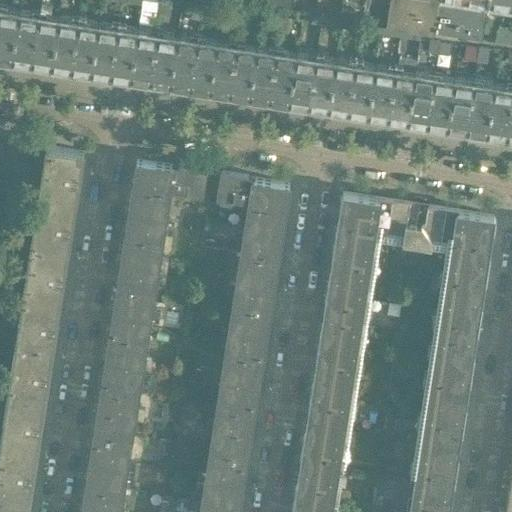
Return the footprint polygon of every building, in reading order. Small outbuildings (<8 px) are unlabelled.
[(170,13),(172,0),(151,0),(150,10),(170,13)] [(273,0),(273,4),(289,8),(290,0),(273,0)] [(409,30),(414,0),(389,0),(387,18),(385,26),(409,30)] [(433,34),(434,30),(438,0),(414,0),(409,30),(421,32),(433,34)] [(459,34),(464,0),(438,0),(434,30),(459,34)] [(482,38),(488,0),(464,0),(459,34),(482,38)] [(0,55),(12,58),(19,7),(0,4),(0,55)] [(31,61),(39,10),(19,7),(12,58),(31,61)] [(249,25),(252,12),(232,8),(229,22),(249,25)] [(51,64),(59,13),(39,10),(31,61),(51,64)] [(71,67),(79,16),(59,13),(51,64),(71,67)] [(278,29),(280,16),(270,14),(268,28),(278,29)] [(385,26),(387,18),(380,17),(378,25),(311,15),(310,22),(419,39),(421,32),(409,30),(385,26)] [(91,70),(98,19),(79,16),(71,67),(91,70)] [(289,31),(291,18),(280,16),(278,29),(289,31)] [(110,73),(118,22),(98,19),(91,70),(110,73)] [(130,76),(138,25),(118,22),(110,73),(130,76)] [(150,79),(158,29),(138,25),(130,76),(150,79)] [(511,27),(497,25),(495,40),(511,42),(511,27)] [(170,82),(177,32),(158,29),(150,79),(170,82)] [(189,85),(197,35),(177,32),(170,82),(189,85)] [(209,88),(217,38),(197,35),(189,85),(209,88)] [(229,91),(237,41),(217,38),(209,88),(229,91)] [(438,52),(440,41),(429,39),(427,50),(438,52)] [(248,94),(256,44),(237,41),(229,91),(248,94)] [(449,54),(451,42),(440,41),(438,52),(449,54)] [(268,97),(276,47),(256,44),(248,94),(268,97)] [(477,58),(479,47),(468,45),(466,56),(477,58)] [(288,100),(295,50),(276,47),(268,97),(288,100)] [(488,60),(490,48),(479,47),(477,58),(488,60)] [(307,104),(315,53),(295,50),(288,100),(307,104)] [(327,107),(335,56),(315,53),(307,104),(327,107)] [(347,110),(355,59),(335,56),(327,107),(347,110)] [(407,119),(415,69),(417,58),(398,56),(397,66),(394,66),(386,116),(407,119)] [(367,113),(374,62),(355,59),(347,110),(367,113)] [(386,116),(394,66),(374,62),(367,113),(386,116)] [(427,122),(435,72),(415,69),(407,119),(427,122)] [(446,125),(454,75),(435,72),(427,122),(446,125)] [(466,128),(474,78),(454,75),(446,125),(466,128)] [(486,131),(494,81),(474,78),(466,128),(486,131)] [(506,134),(511,94),(511,84),(494,81),(486,131),(506,134)] [(46,144),(43,166),(79,172),(83,150),(46,144)] [(201,189),(204,168),(136,157),(129,206),(166,212),(170,185),(201,189)] [(79,172),(43,166),(39,193),(75,199),(79,172)] [(281,232),(289,181),(221,171),(218,192),(239,195),(249,197),(247,206),(244,226),(281,232)] [(379,192),(379,195),(343,189),(338,216),(375,222),(375,226),(404,230),(403,236),(429,240),(430,234),(452,237),(452,235),(489,241),(493,213),(457,207),(458,204),(379,192)] [(75,199),(39,193),(35,219),(71,225),(75,199)] [(239,195),(237,204),(247,206),(249,197),(239,195)] [(157,267),(164,225),(166,212),(129,206),(120,261),(157,267)] [(371,250),(374,231),(375,226),(375,222),(338,216),(334,244),(371,250)] [(71,225),(35,219),(30,247),(67,252),(71,225)] [(273,286),(281,232),(244,226),(236,280),(273,286)] [(485,268),(489,241),(452,235),(452,237),(448,262),(485,268)] [(363,299),(369,261),(371,250),(334,244),(326,293),(363,299)] [(67,252),(30,247),(27,269),(63,275),(67,252)] [(150,315),(156,275),(157,267),(120,261),(113,309),(150,315)] [(477,318),(485,268),(448,262),(440,311),(477,318)] [(63,275),(27,269),(23,295),(59,301),(63,275)] [(265,335),(273,286),(236,280),(228,328),(265,335)] [(207,301),(209,292),(199,290),(197,299),(207,301)] [(356,349),(363,299),(326,293),(319,343),(356,349)] [(59,301),(23,295),(19,319),(55,325),(59,301)] [(142,365),(150,315),(113,309),(105,359),(142,365)] [(469,368),(477,318),(440,311),(432,362),(469,368)] [(55,325),(19,319),(15,345),(51,351),(55,325)] [(257,384),(265,335),(228,328),(220,378),(257,384)] [(348,399),(355,354),(356,349),(319,343),(311,393),(348,399)] [(51,351),(15,345),(11,370),(48,376),(51,351)] [(134,414),(142,365),(105,359),(97,408),(134,414)] [(461,419),(469,368),(432,362),(424,412),(461,419)] [(48,376),(11,370),(7,395),(44,400),(48,376)] [(250,433),(257,384),(220,378),(212,427),(250,433)] [(340,450),(348,399),(311,393),(303,444),(340,450)] [(44,400),(7,395),(3,419),(40,424),(44,400)] [(126,464),(134,414),(97,408),(89,458),(126,464)] [(454,469),(461,419),(424,412),(417,462),(454,469)] [(40,424),(3,419),(0,439),(0,443),(36,449),(40,424)] [(242,482),(250,433),(212,427),(205,476),(242,482)] [(36,449),(0,443),(0,468),(32,473),(36,449)] [(332,499),(338,461),(340,450),(303,444),(295,493),(332,499)] [(511,511),(511,455),(503,511),(511,511)] [(114,511),(118,511),(125,471),(126,464),(89,458),(82,507),(114,511)] [(410,511),(446,511),(454,469),(417,462),(409,511),(410,511)] [(32,473),(0,468),(0,493),(28,498),(32,473)] [(237,511),(242,482),(205,476),(199,511),(237,511)] [(26,511),(28,498),(0,493),(0,511),(26,511)] [(330,511),(331,509),(332,499),(295,493),(292,511),(330,511)] [(162,494),(161,503),(168,504),(169,495),(162,494)]
